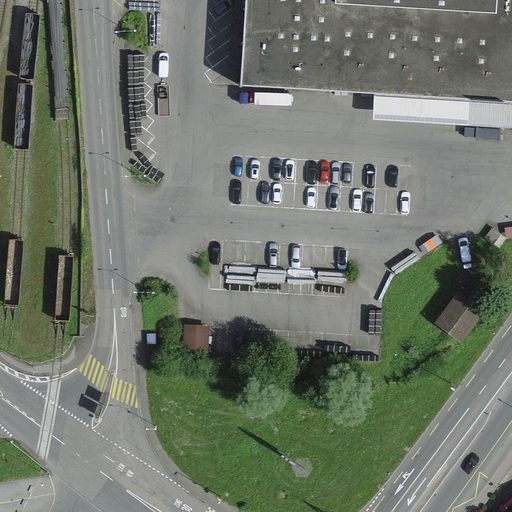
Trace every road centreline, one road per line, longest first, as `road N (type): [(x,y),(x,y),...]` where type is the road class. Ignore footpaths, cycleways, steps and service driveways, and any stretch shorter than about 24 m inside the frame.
road 1 (unclassified): [(93,0),(115,348),(105,402),(76,454)]
road 2 (primary): [(415,511),(511,381)]
